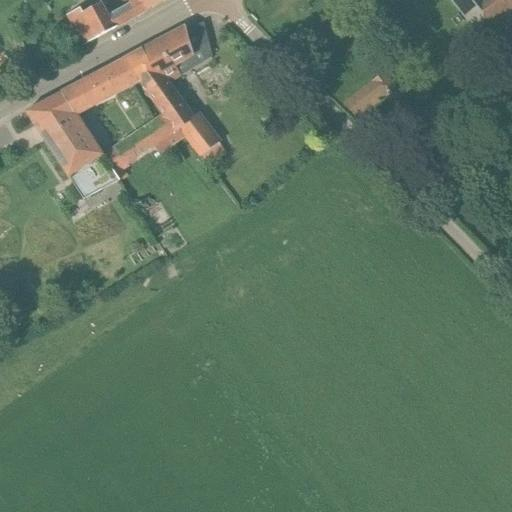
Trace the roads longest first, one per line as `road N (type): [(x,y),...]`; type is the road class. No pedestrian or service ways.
road 1 (residential): [(511,298),(225,0)]
road 2 (residential): [(0,109),(201,0)]
